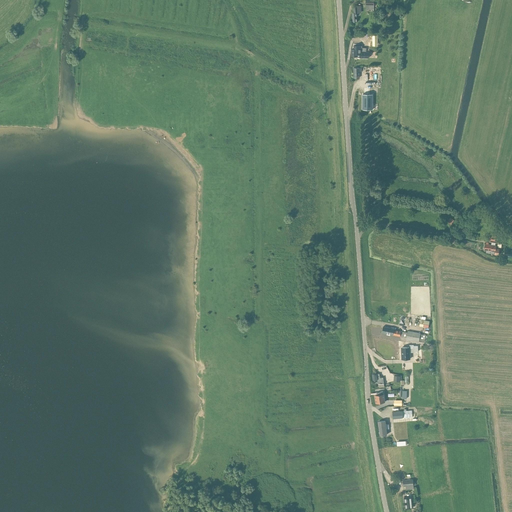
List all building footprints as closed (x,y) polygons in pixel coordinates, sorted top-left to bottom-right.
[(365,0),(365,9),(374,10),(374,0),(365,0)] [(352,15),(352,22),(357,22),(357,13),(361,13),(361,6),(353,7),(353,15),(352,15)] [(358,58),(368,58),(369,52),(366,51),(366,48),(362,48),(362,46),(361,46),(354,46),(354,50),(351,50),(351,57),(358,57),(358,58)] [(380,67),(368,67),(368,75),(362,75),(362,81),(380,81),(380,67)] [(353,68),(353,78),(360,77),(359,72),(362,72),(361,68),(353,68)] [(373,94),(363,94),(363,109),(373,109),(373,94)] [(495,254),(499,255),(500,249),(496,248),(496,246),(495,245),(495,243),(497,243),(498,239),(496,238),(497,233),(491,232),(489,242),(492,242),(491,245),(488,244),(489,243),(486,242),(485,250),(495,251),(495,254)] [(429,321),(421,320),(420,326),(428,328),(429,321)] [(419,341),(425,342),(426,335),(420,334),(420,333),(408,331),(407,333),(394,330),(394,328),(384,326),(382,333),(393,335),(400,336),(400,337),(406,338),(406,340),(419,342),(419,341)] [(402,348),(402,359),(410,359),(410,353),(414,352),(418,351),(418,346),(414,346),(414,345),(409,345),(409,347),(402,348)] [(379,384),(379,387),(384,386),(383,377),(380,378),(379,374),(372,375),(373,382),(375,381),(376,384),(379,384)] [(375,396),(376,403),(382,402),(385,402),(384,395),(383,391),(376,393),(377,395),(375,396)] [(414,410),(394,409),(393,417),(413,418),(414,410)] [(378,422),(380,436),(387,435),(386,429),(389,429),(389,424),(386,425),(385,421),(378,422)] [(406,486),(406,490),(414,489),(414,486),(413,479),(403,480),(404,486),(406,486)] [(404,498),(405,508),(413,507),(412,500),(413,500),(413,497),(404,498)]
